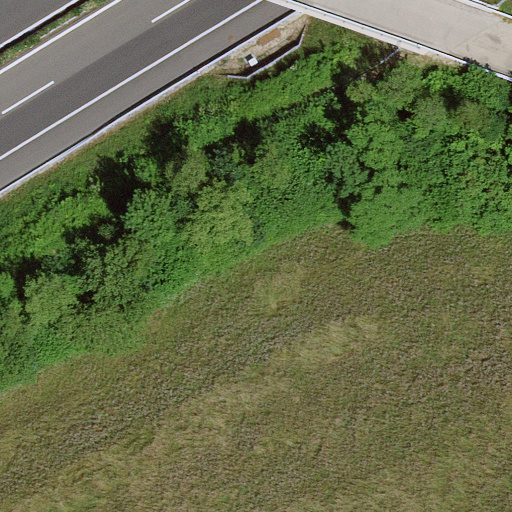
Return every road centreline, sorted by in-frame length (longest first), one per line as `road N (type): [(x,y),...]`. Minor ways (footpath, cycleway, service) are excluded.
road 1 (motorway): [(0,114),(185,0)]
road 2 (unclassified): [(371,0),(511,48)]
